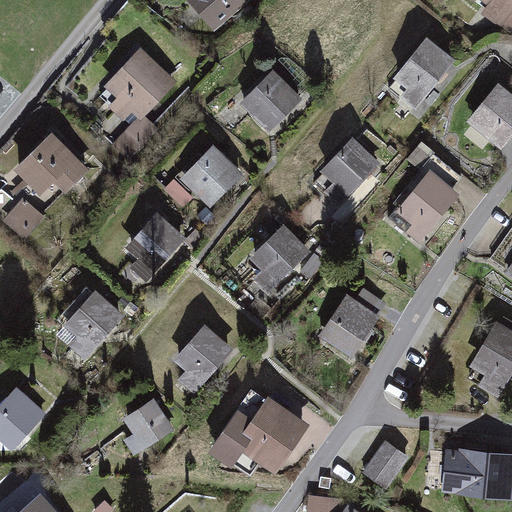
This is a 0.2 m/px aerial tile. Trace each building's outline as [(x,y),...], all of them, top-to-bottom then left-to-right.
[(241,0),(185,0),(184,1),(209,29),(241,0)] [(511,0),(484,0),(489,3),(476,19),(509,46),(511,42),(511,0)] [(419,110),(458,63),(433,42),(401,80),(412,90),(405,99),(419,110)] [(171,84),(141,54),(104,91),(135,121),(171,84)] [(279,72),(243,103),(267,130),(303,99),(279,72)] [(511,91),(508,88),(478,127),(511,152),(511,91)] [(90,172),(55,136),(17,172),(41,197),(54,185),(64,196),(90,172)] [(358,142),(324,174),(345,197),(380,164),(358,142)] [(217,152),(183,180),(206,207),(239,179),(217,152)] [(466,197),(441,174),(410,209),(436,232),(466,197)] [(16,199),(7,226),(36,236),(45,209),(16,199)] [(182,241),(159,218),(125,251),(148,274),(182,241)] [(308,256),(286,231),(255,259),(277,284),(308,256)] [(358,301),(378,309),(383,296),(363,288),(358,301)] [(118,313),(94,294),(68,326),(92,346),(118,313)] [(384,322),(353,300),(326,338),(357,359),(384,322)] [(511,324),(507,321),(482,361),(511,379),(511,324)] [(232,354),(208,328),(176,357),(200,383),(232,354)] [(17,392),(0,409),(0,438),(10,448),(42,417),(17,392)] [(154,403),(126,417),(142,449),(171,434),(154,403)] [(247,413),(216,451),(240,470),(254,453),(278,472),(311,433),(278,406),(262,426),(247,413)] [(412,458),(393,444),(370,473),(390,488),(412,458)] [(511,455),(454,451),(451,491),(511,496),(511,455)] [(0,471),(0,511),(20,496),(0,471)]
